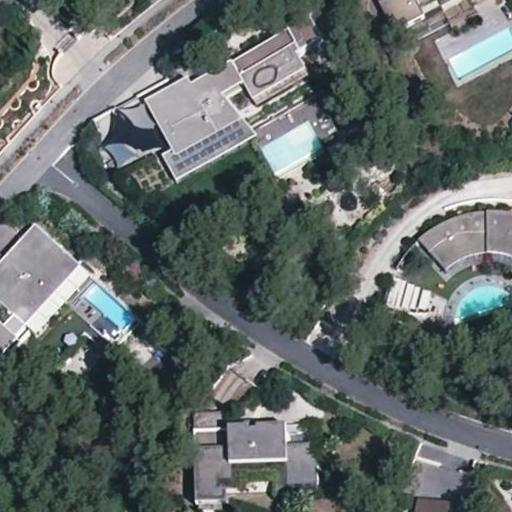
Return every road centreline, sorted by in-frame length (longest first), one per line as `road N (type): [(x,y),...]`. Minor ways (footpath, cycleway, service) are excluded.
road 1 (residential): [(44,157),(260,330),(402,407),(511,446)]
road 2 (unknown): [(304,357),(425,208),(450,194),(511,184)]
road 3 (residential): [(44,157),(133,65),(214,0)]
